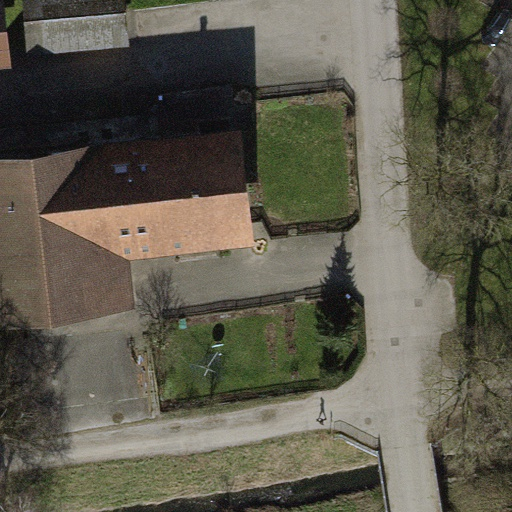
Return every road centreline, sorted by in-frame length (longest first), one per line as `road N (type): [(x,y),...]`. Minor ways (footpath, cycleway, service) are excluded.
road 1 (track): [(0,459),(397,400)]
road 2 (track): [(378,0),(374,43),(397,400)]
